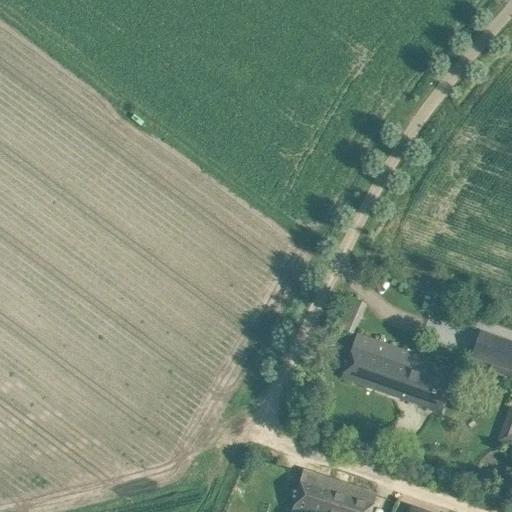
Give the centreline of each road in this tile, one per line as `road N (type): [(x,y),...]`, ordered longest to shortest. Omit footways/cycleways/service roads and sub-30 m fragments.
road 1 (unclassified): [(477,511),(258,436),(377,186),(437,96),(511,8)]
road 2 (unknown): [(334,271),(511,316)]
